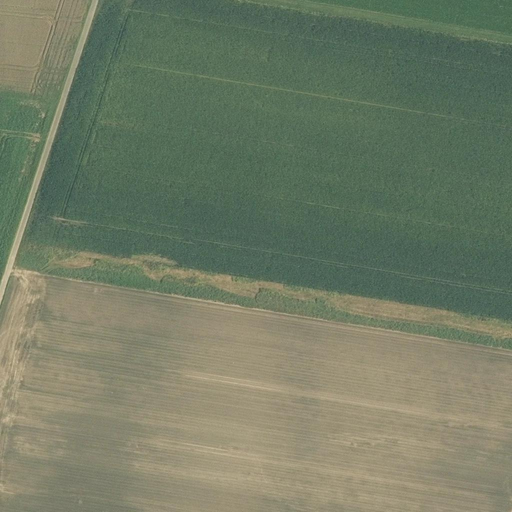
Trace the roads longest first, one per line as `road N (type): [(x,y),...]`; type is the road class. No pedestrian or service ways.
road 1 (track): [(0,296),(96,0)]
road 2 (track): [(270,0),(511,38)]
